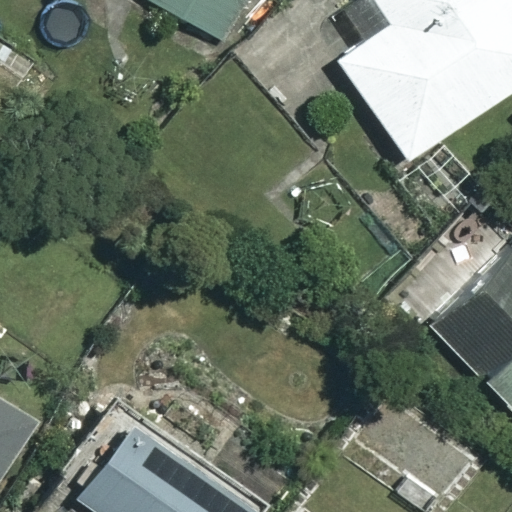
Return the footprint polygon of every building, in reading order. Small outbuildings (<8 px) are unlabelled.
[(241,0),(151,0),(222,37),(241,0)] [(511,76),(511,7),(507,0),(368,0),(382,19),(329,56),(399,156),(511,76)] [(511,237),(499,224),(462,259),(447,243),(418,270),(445,299),(424,319),(511,413),(511,237)] [(386,392),(354,441),(403,473),(392,491),(424,511),(438,511),(478,453),(386,392)] [(0,442),(18,411),(0,400),(0,442)] [(259,511),(263,507),(119,409),(63,491),(93,511),(259,511)]
